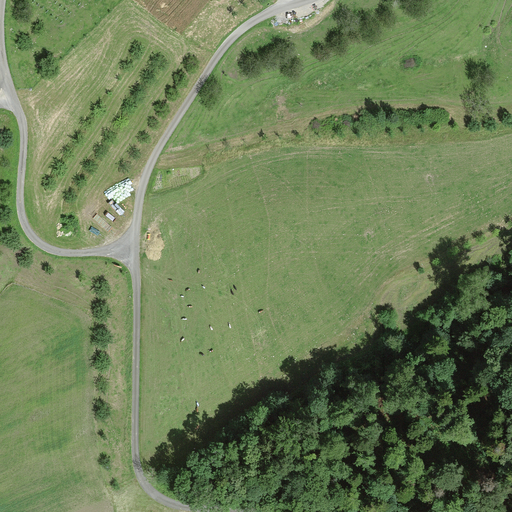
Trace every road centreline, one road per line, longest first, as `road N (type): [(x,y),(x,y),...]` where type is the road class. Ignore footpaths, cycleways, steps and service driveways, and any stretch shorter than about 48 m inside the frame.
road 1 (track): [(226,511),(184,508),(155,496),(138,476),(137,215),(149,165),(217,55),(248,23),(305,0)]
road 2 (track): [(0,97),(20,116),(20,205),(30,234),(56,250),(134,252)]
